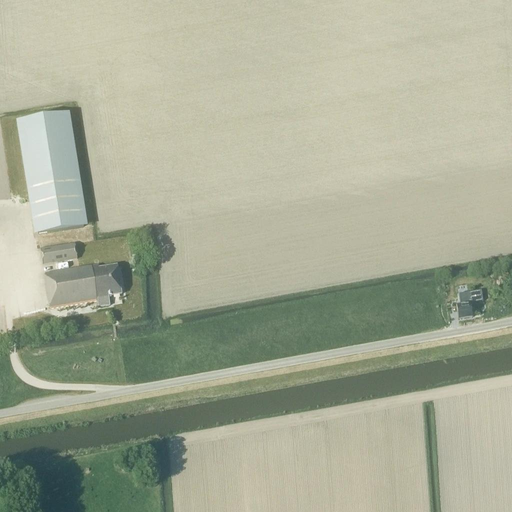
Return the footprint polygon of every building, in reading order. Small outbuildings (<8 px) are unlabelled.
[(16,123),(34,237),(87,228),(69,115),(16,123)] [(42,265),(77,260),(74,245),(40,251),(42,265)] [(108,297),(121,296),(116,267),(98,269),(98,266),(44,275),(49,310),(97,303),(98,308),(109,307),(108,301),(108,297)] [(460,306),(455,307),(458,321),(459,321),(472,319),(469,305),(482,303),(481,292),(458,296),(460,306)] [(511,299),(510,295),(497,300),(500,307),(511,301),(511,299)]
